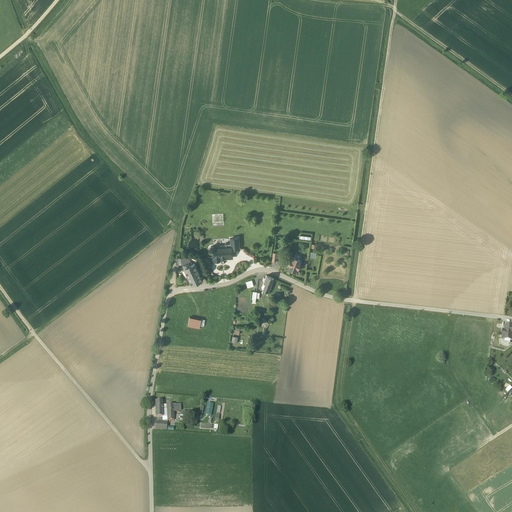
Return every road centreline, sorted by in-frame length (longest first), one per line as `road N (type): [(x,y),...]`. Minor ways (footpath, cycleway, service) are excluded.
road 1 (track): [(396,0),(353,301)]
road 2 (track): [(30,30),(81,134),(175,228)]
road 3 (track): [(0,284),(150,471)]
road 4 (track): [(417,511),(341,400),(353,301)]
road 5 (unclassified): [(291,281),(326,297),(511,319)]
road 6 (unclassified): [(151,511),(149,398),(167,299)]
road 7 (track): [(34,333),(175,228)]
road 8 (track): [(511,95),(394,11)]
road 9 (residential): [(167,299),(178,289),(230,284),(262,270),(291,281)]
